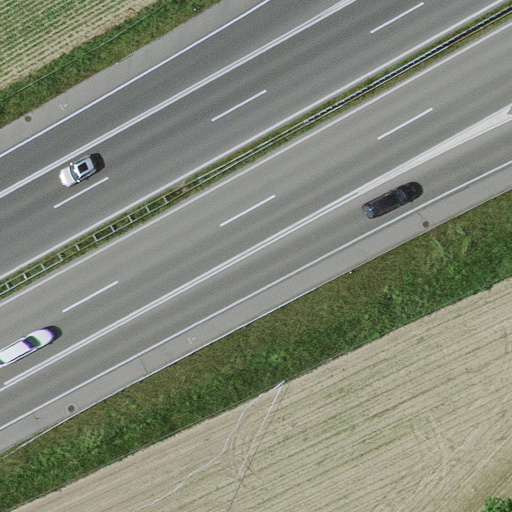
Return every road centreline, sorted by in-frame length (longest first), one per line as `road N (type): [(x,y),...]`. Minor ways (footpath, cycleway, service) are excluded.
road 1 (motorway): [(0,345),(511,63)]
road 2 (motorway): [(0,347),(511,134)]
road 3 (motorway): [(427,0),(2,236)]
road 4 (motorway): [(314,0),(2,236)]
